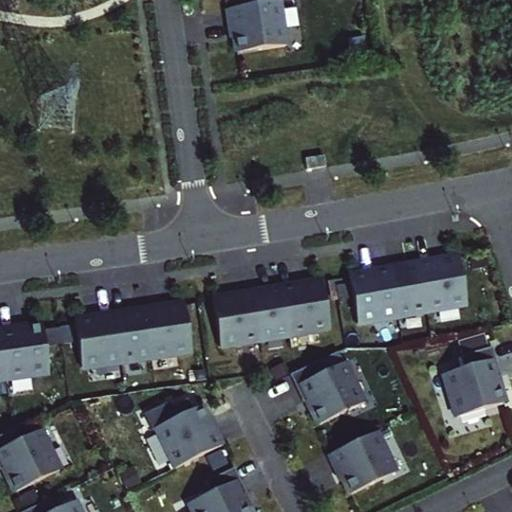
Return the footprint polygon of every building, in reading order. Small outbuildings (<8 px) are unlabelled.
[(231,41),(233,54),(282,46),(276,3),(223,11),(225,28),(229,28),(231,41)] [(319,156),(301,160),(303,170),(321,167),(319,156)] [(414,267),(422,312),(464,304),(456,259),(414,267)] [(414,267),(385,272),(393,317),(422,312),(414,267)] [(343,280),(351,325),(393,317),(385,272),(343,280)] [(277,290),(285,336),(327,329),(320,283),(277,290)] [(277,290),(248,295),(256,340),(285,336),(277,290)] [(206,302),(213,348),(256,340),(248,295),(206,302)] [(140,313),(147,358),(189,352),(182,306),(140,313)] [(140,313),(111,317),(118,362),(147,358),(140,313)] [(68,324),(75,369),(118,362),(111,317),(68,324)] [(0,332),(0,361),(2,379),(45,373),(41,345),(39,332),(39,327),(0,332)] [(56,330),(39,332),(41,345),(58,342),(56,330)] [(459,357),(483,350),(480,337),(455,344),(459,357)] [(497,377),(489,348),(483,350),(459,357),(456,357),(460,370),(440,376),(453,418),(500,404),(493,378),(497,377)] [(313,364),(286,376),(300,404),(303,402),(314,424),(357,403),(339,365),(318,375),(313,364)] [(152,431),(171,470),(219,447),(212,432),(209,433),(198,409),(189,413),(184,402),(168,410),(166,405),(141,417),(148,433),(152,431)] [(8,432),(0,435),(0,472),(9,492),(53,471),(34,434),(14,443),(8,432)] [(392,473),(373,433),(325,457),(332,472),(335,470),(347,494),(392,473)] [(243,495),(230,469),(203,483),(208,494),(187,505),(190,511),(245,511),(244,510),(238,498),(243,495)] [(47,511),(43,502),(22,511),(72,511),(69,504),(52,511),(47,511)]
